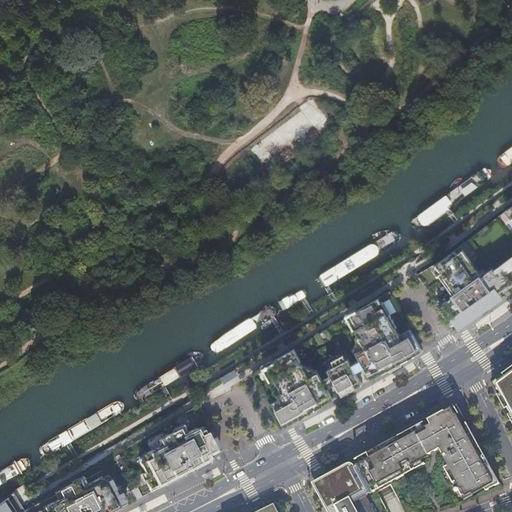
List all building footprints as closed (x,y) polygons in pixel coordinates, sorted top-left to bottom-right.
[(498,162),(499,163),(502,167),(505,168),(508,167),(511,163),(511,148),(500,157),(498,160),(498,162)] [(421,230),(424,229),(490,180),(491,177),(491,172),(488,171),(484,170),(482,171),(480,173),(416,219),(414,222),(414,225),(414,227),(413,228),(414,230),(415,230),(419,230),(421,230)] [(505,210),(454,250),(457,254),(463,250),(478,271),(484,267),(487,271),(493,267),(495,270),(511,257),(511,216),(511,218),(505,210)] [(320,278),(318,281),(318,283),(319,286),(321,287),(324,288),(328,287),(400,242),(401,241),(402,238),(401,235),(399,232),(396,231),(393,232),(359,251),(327,272),(322,275),(320,278)] [(454,323),(459,329),(504,297),(500,291),(497,286),(499,285),(495,279),(499,276),(497,273),(495,270),(493,267),(487,271),(481,276),(478,271),(463,250),(457,254),(454,250),(443,258),(443,259),(436,265),(441,272),(439,274),(451,291),(454,295),(447,300),(442,303),(444,305),(446,308),(442,311),(445,315),(452,325),(454,323)] [(504,268),(506,271),(511,266),(511,257),(495,270),(497,273),(504,268)] [(423,283),(440,307),(444,305),(442,303),(447,300),(444,295),(451,291),(439,274),(437,275),(432,267),(436,265),(443,259),(443,258),(417,274),(423,283)] [(441,272),(436,265),(432,267),(437,275),(439,274),(441,272)] [(487,271),(484,267),(478,271),(481,276),(487,271)] [(504,268),(497,273),(499,276),(495,279),(499,285),(497,286),(500,291),(511,282),(511,278),(507,272),(506,271),(504,268)] [(511,268),(507,272),(511,278),(511,282),(500,291),(502,294),(511,286),(511,268)] [(389,290),(377,297),(380,301),(382,300),(390,314),(397,327),(395,328),(399,333),(409,327),(394,299),(389,290)] [(451,291),(444,295),(447,300),(454,295),(451,291)] [(377,297),(350,313),(358,326),(353,329),(353,330),(355,329),(357,334),(364,346),(355,350),(359,356),(364,365),(371,379),(422,351),(412,332),(401,338),(399,333),(395,328),(397,327),(390,314),(387,315),(380,301),(377,297)] [(380,301),(387,315),(390,314),(382,300),(380,301)] [(440,307),(438,309),(444,316),(445,315),(442,311),(446,308),(444,305),(440,307)] [(214,353),(216,354),(219,355),(221,354),(275,317),(276,314),(276,310),(276,309),(272,308),(270,307),(267,309),(213,345),(212,348),(213,351),(214,353)] [(358,326),(350,313),(345,316),(353,329),(358,326)] [(330,373),(323,361),(343,350),(350,361),(359,356),(355,350),(354,347),(355,346),(356,334),(357,334),(355,329),(353,330),(353,329),(345,316),(294,347),(303,365),(304,365),(314,369),(316,368),(318,371),(321,377),(330,373)] [(399,333),(401,338),(412,332),(409,327),(399,333)] [(364,346),(357,334),(356,334),(355,346),(354,347),(355,350),(364,346)] [(294,347),(267,364),(274,377),(269,379),(270,380),(278,392),(277,393),(280,398),(282,403),(283,405),(273,411),(280,424),(294,416),(296,420),(333,400),(326,386),(321,377),(318,371),(309,376),(303,365),(294,347)] [(343,350),(323,361),(330,373),(335,382),(342,395),(362,383),(355,370),(350,361),(343,350)] [(364,365),(359,356),(350,361),(355,370),(364,365)] [(137,401),(139,401),(143,400),(148,398),(198,367),(200,363),(201,360),(198,359),(194,358),(190,359),(183,362),(143,386),(136,392),(134,395),(133,398),(135,400),(137,401)] [(274,377),(267,364),(262,367),(269,379),(274,377)] [(314,369),(304,365),(303,365),(309,376),(318,371),(316,368),(314,369)] [(364,365),(355,370),(362,383),(363,383),(371,379),(364,365)] [(262,367),(252,373),(269,404),(280,398),(277,393),(278,392),(270,380),(269,379),(262,367)] [(511,367),(503,374),(506,378),(498,384),(502,393),(497,395),(505,409),(508,407),(511,413),(508,415),(511,421),(511,367)] [(335,382),(330,373),(321,377),(326,386),(335,382)] [(506,378),(503,374),(491,383),(497,395),(502,393),(498,384),(506,378)] [(335,382),(326,386),(333,400),(342,395),(335,382)] [(280,398),(269,404),(272,409),(282,403),(280,398)] [(41,447),(39,449),(39,450),(39,452),(40,455),(42,456),(45,457),(47,457),(118,415),(120,414),(122,412),(123,410),(122,407),(121,405),(119,403),(115,403),(112,405),(43,444),(41,447)] [(179,415),(112,456),(116,462),(84,479),(86,483),(100,476),(101,477),(107,474),(109,478),(114,487),(118,485),(122,491),(120,492),(127,504),(135,499),(129,487),(135,484),(141,496),(150,492),(144,480),(142,480),(139,474),(144,472),(139,462),(137,459),(143,456),(142,454),(157,447),(153,440),(159,438),(172,432),(171,429),(182,423),(186,431),(194,427),(195,429),(201,426),(203,429),(206,435),(211,432),(203,415),(198,405),(179,415)] [(484,487),(486,491),(500,483),(472,433),(468,435),(462,424),(457,414),(455,414),(451,407),(428,419),(431,424),(426,426),(416,432),(414,427),(393,438),(367,453),(369,457),(358,464),(371,488),(377,485),(379,488),(383,486),(396,479),(396,480),(404,476),(404,475),(415,469),(413,465),(423,460),(422,459),(429,455),(440,449),(441,451),(440,452),(448,466),(445,468),(453,483),(456,482),(460,489),(461,489),(462,489),(466,496),(472,492),(473,494),(484,487)] [(426,426),(424,422),(414,427),(416,432),(426,426)] [(467,422),(462,424),(468,435),(472,433),(467,422)] [(182,423),(171,429),(172,432),(179,428),(182,434),(186,431),(182,423)] [(144,480),(150,492),(183,475),(182,472),(192,467),(194,469),(208,462),(204,454),(208,452),(218,447),(213,437),(208,439),(206,435),(203,429),(197,432),(195,429),(194,427),(186,431),(182,434),(179,428),(172,432),(159,438),(158,439),(161,445),(157,447),(142,454),(143,456),(145,459),(139,462),(144,472),(144,473),(145,473),(148,477),(143,479),(144,480)] [(367,453),(355,459),(358,464),(369,457),(367,453)] [(0,485),(26,471),(28,469),(30,467),(31,463),(30,461),(29,460),(25,459),(22,460),(4,470),(0,471),(0,485)] [(415,469),(425,464),(423,460),(413,465),(415,469)] [(375,511),(367,496),(373,492),(371,488),(358,464),(355,465),(354,464),(353,464),(353,463),(351,463),(350,463),(349,463),(348,463),(317,480),(318,483),(324,480),(330,491),(320,496),(328,511),(375,511)] [(183,475),(184,476),(195,470),(194,469),(192,467),(182,472),(183,475)] [(144,472),(139,474),(142,480),(144,480),(143,479),(148,477),(145,473),(144,473),(144,472)] [(81,474),(70,480),(71,483),(78,479),(81,486),(86,483),(84,479),(81,474)] [(58,489),(57,490),(61,497),(56,499),(42,506),(43,507),(45,511),(42,511),(111,511),(127,504),(120,492),(120,491),(116,493),(113,489),(114,488),(114,487),(109,478),(103,481),(101,477),(100,476),(86,483),(81,486),(78,479),(71,483),(58,489)] [(330,491),(324,480),(318,483),(317,480),(313,483),(320,496),(330,491)] [(129,487),(135,499),(141,496),(135,484),(129,487)] [(122,491),(118,485),(114,487),(114,488),(113,489),(116,493),(120,491),(120,492),(122,491)] [(58,489),(52,491),(53,492),(56,499),(61,497),(57,490),(58,489)] [(459,490),(464,499),(473,495),(472,494),(473,494),(472,492),(466,496),(462,489),(461,489),(460,489),(459,490)] [(53,492),(24,510),(25,511),(37,511),(36,510),(43,507),(42,506),(56,499),(53,492)] [(0,511),(16,511),(9,499),(7,496),(0,501),(0,511)] [(278,511),(274,503),(256,511),(278,511)]
